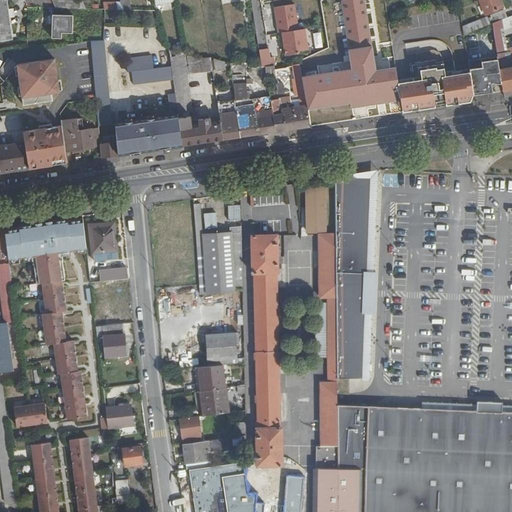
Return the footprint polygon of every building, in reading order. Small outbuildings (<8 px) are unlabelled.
[(0,0),(0,21),(9,20),(5,0),(0,0)] [(129,0),(120,0),(120,9),(130,9),(129,0)] [(210,60),(231,64),(221,0),(200,0),(204,25),(209,59),(210,60)] [(501,0),(481,0),(488,14),(504,8),(501,0)] [(279,32),(298,29),(294,4),(274,7),(277,32),(279,32)] [(503,20),(509,18),(506,11),(495,15),(498,22),(503,20)] [(57,40),(57,34),(73,35),(73,16),(52,15),(51,39),(57,40)] [(9,20),(0,21),(0,41),(12,39),(9,20)] [(503,20),(498,22),(494,24),(493,24),(499,57),(503,82),(504,91),(505,91),(511,89),(511,42),(508,44),(510,53),(511,56),(511,67),(509,68),(504,37),(506,37),(511,34),(511,27),(507,29),(503,20)] [(308,49),(305,28),(298,29),(279,32),(280,42),(283,41),(284,47),(285,55),(299,53),(299,50),(308,49)] [(349,37),(349,40),(339,46),(340,48),(344,46),(350,46),(351,50),(354,68),(385,64),(380,32),(353,36),(349,37)] [(99,126),(112,124),(104,40),(91,42),(99,126)] [(270,46),(258,49),(262,65),(274,62),(270,46)] [(342,54),(351,50),(350,46),(344,46),(340,48),(342,54)] [(178,114),(183,145),(214,140),(211,124),(192,126),(188,98),(189,92),(188,90),(187,89),(185,77),(214,84),(218,83),(217,77),(213,78),(210,60),(209,59),(169,50),(171,66),(173,78),(175,93),(177,106),(178,114)] [(133,82),(173,78),(171,66),(154,67),(152,54),(127,57),(129,70),(132,70),(133,82)] [(311,58),(301,63),(303,73),(324,62),(320,54),(311,58)] [(499,57),(469,61),(470,66),(471,71),(471,72),(474,94),(487,92),(486,82),(492,81),(494,81),(503,82),(499,57)] [(60,93),(57,60),(23,63),(24,73),(21,74),(24,104),(53,101),(52,93),(60,93)] [(409,81),(399,83),(401,97),(403,112),(439,106),(447,105),(472,102),(472,100),(474,96),(474,94),(471,72),(451,75),(451,76),(446,77),(444,61),(436,62),(436,60),(418,62),(420,81),(409,82),(409,81)] [(0,105),(11,104),(10,100),(7,101),(4,85),(7,82),(0,74),(0,105)] [(342,121),(361,118),(359,103),(357,89),(355,79),(347,80),(349,92),(338,94),(342,121)] [(237,80),(232,81),(234,96),(242,95),(241,83),(237,83),(237,80)] [(277,93),(284,92),(282,81),(275,83),(277,93)] [(389,99),(387,83),(368,86),(368,88),(357,89),(359,103),(389,99)] [(222,90),(216,90),(219,107),(225,106),(222,90)] [(175,93),(168,94),(170,107),(177,106),(175,93)] [(332,94),(323,96),(325,109),(334,108),(332,94)] [(273,111),(276,131),(310,126),(318,124),(317,114),(309,116),(307,106),(284,109),(284,115),(281,115),(279,98),(271,99),(273,111)] [(221,122),(224,139),(241,136),(269,132),(267,119),(262,119),(261,112),(257,113),(255,104),(244,106),(244,110),(237,111),(237,112),(220,114),(219,115),(221,122)] [(273,111),(261,112),(262,119),(267,119),(269,132),(276,131),(273,111)] [(178,114),(116,123),(116,128),(117,133),(119,154),(183,145),(178,114)] [(62,126),(63,133),(85,130),(84,119),(61,122),(62,126)] [(221,122),(211,124),(214,140),(224,139),(221,122)] [(62,126),(23,131),(25,140),(25,141),(30,167),(61,163),(67,162),(65,151),(63,133),(62,126)] [(85,130),(63,133),(65,151),(93,147),(93,142),(98,142),(97,128),(85,130)] [(119,154),(117,133),(113,134),(100,136),(102,157),(119,154)] [(0,171),(30,167),(25,141),(16,142),(0,144),(0,171)] [(386,186),(398,186),(399,175),(386,174),(386,186)] [(336,176),(336,235),(338,377),(362,378),(369,177),(336,176)] [(306,188),(306,202),(307,223),(307,232),(326,232),(326,188),(306,188)] [(284,195),(255,194),(254,203),(284,204),(284,195)] [(204,236),(204,234),(203,225),(202,205),(195,205),(197,241),(198,241),(204,241),(204,236)] [(88,416),(82,372),(80,372),(75,341),(67,342),(62,311),(67,311),(62,280),(65,279),(62,260),(61,252),(87,249),(83,218),(68,220),(67,217),(62,218),(54,219),(29,223),(18,224),(19,226),(4,228),(6,242),(7,248),(8,261),(32,257),(33,264),(37,284),(42,283),(47,314),(43,315),(48,345),(55,344),(60,375),(63,375),(69,419),(88,416)] [(169,232),(174,231),(183,230),(182,219),(164,220),(165,232),(169,232)] [(117,256),(114,223),(90,225),(93,258),(117,256)] [(242,226),(237,227),(236,227),(231,227),(231,235),(242,234),(242,226)] [(204,241),(198,241),(201,290),(243,287),(242,234),(231,235),(204,236),(204,241)] [(257,446),(258,466),(283,466),(282,428),(280,428),(280,397),(278,333),(277,272),(279,272),(278,235),(252,236),(253,247),(253,273),(255,273),(256,314),(258,379),(259,428),(257,428),(257,446)] [(316,487),(315,511),(331,511),(332,475),(332,471),(336,470),(339,470),(338,440),(338,406),(338,392),(338,377),(337,313),(336,235),(320,235),(320,265),(320,299),(328,299),(328,320),(329,358),(329,383),(321,383),(322,421),(322,445),(316,445),(316,487)] [(0,322),(0,371),(12,370),(6,323),(16,321),(14,302),(9,263),(0,264),(0,302),(0,303),(3,323),(0,322)] [(98,276),(106,276),(106,267),(98,267),(98,276)] [(107,270),(108,281),(127,279),(126,268),(107,270)] [(107,325),(96,326),(97,340),(104,339),(106,358),(127,355),(123,324),(125,323),(124,316),(108,317),(106,300),(110,300),(108,289),(95,290),(97,315),(95,316),(95,321),(106,320),(107,325)] [(209,340),(209,347),(209,353),(210,363),(238,361),(236,338),(209,340)] [(199,366),(200,377),(200,381),(201,390),(213,389),(218,388),(225,387),(223,364),(199,366)] [(390,383),(402,383),(402,368),(391,368),(390,383)] [(0,377),(0,471),(5,508),(20,510),(4,389),(3,383),(20,381),(24,380),(23,375),(0,377)] [(230,386),(230,395),(244,394),(243,385),(230,386)] [(225,387),(218,388),(213,389),(201,390),(203,415),(226,412),(225,387)] [(477,412),(338,406),(338,440),(339,470),(365,468),(365,505),(365,511),(511,511),(511,412),(503,412),(503,402),(478,401),(477,412)] [(49,422),(46,402),(15,407),(18,426),(49,422)] [(131,404),(106,407),(107,416),(108,427),(108,428),(133,424),(131,404)] [(199,416),(190,417),(185,418),(180,419),(183,443),(193,442),(193,435),(201,434),(199,416)] [(229,437),(226,438),(227,448),(244,445),(243,435),(229,437)] [(99,511),(89,437),(70,439),(80,511),(99,511)] [(184,451),(185,457),(185,462),(192,461),(199,460),(209,459),(208,450),(227,448),(226,438),(193,442),(183,443),(184,451)] [(60,511),(50,442),(32,445),(41,511),(60,511)] [(140,446),(123,449),(125,465),(142,463),(140,446)] [(209,459),(199,460),(192,461),(185,462),(186,469),(210,466),(209,459)] [(247,469),(248,494),(286,493),(285,468),(247,469)] [(365,511),(365,505),(365,468),(339,470),(336,470),(332,471),(332,475),(332,484),(331,511),(365,511)] [(116,482),(118,504),(131,502),(129,480),(116,482)] [(192,486),(193,494),(194,500),(195,511),(213,511),(212,507),(210,494),(217,493),(216,483),(192,486)] [(212,507),(213,511),(219,511),(217,493),(210,494),(212,507)]
